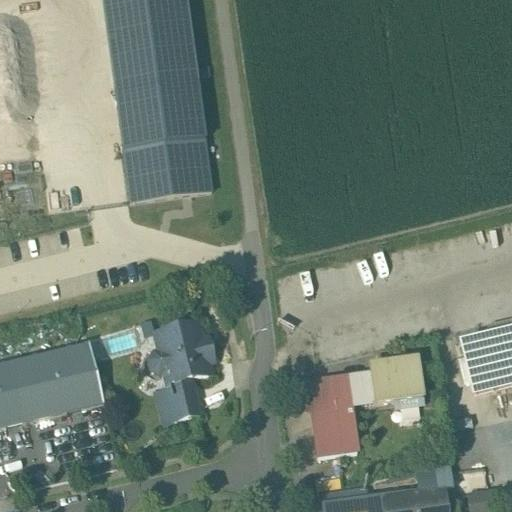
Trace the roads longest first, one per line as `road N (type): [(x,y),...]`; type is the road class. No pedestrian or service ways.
road 1 (unclassified): [(218,0),(263,341),(258,372),(270,460)]
road 2 (unclassified): [(270,460),(67,511)]
